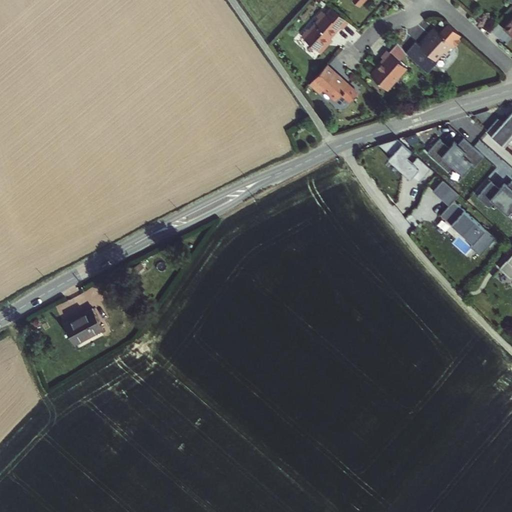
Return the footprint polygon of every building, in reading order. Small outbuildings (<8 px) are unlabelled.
[(351,0),(348,4),(355,11),(365,0),(351,0)] [(317,24),(307,34),(306,32),(299,40),(317,57),(324,49),(322,47),(337,31),(339,33),(345,26),(330,11),(323,18),(319,15),(314,21),(317,24)] [(511,17),(499,31),(505,36),(507,35),(511,40),(511,17)] [(429,63),(437,54),(442,58),(449,50),(459,39),(444,26),(434,37),(427,31),(422,37),(424,38),(414,49),(409,44),(401,53),(405,58),(423,74),(431,65),(429,63)] [(382,90),(402,68),(383,51),(377,58),(380,60),(366,76),(382,90)] [(323,69),(306,86),(317,96),(320,92),(332,103),(339,96),(347,104),(354,96),(346,89),(333,77),(332,78),(323,69)] [(499,115),(487,129),(505,145),(511,137),(511,110),(503,120),(499,115)] [(485,154),(464,136),(459,142),(456,139),(450,145),(441,137),(429,150),(450,169),(454,164),(464,173),(473,162),(476,164),(485,154)] [(412,150),(403,142),(388,159),(409,178),(412,175),(419,181),(431,167),(418,156),(413,161),(408,156),(412,150)] [(472,244),(482,253),(498,236),(456,199),(461,193),(445,178),(435,190),(446,200),(447,198),(452,202),(445,210),(477,238),(472,244)] [(511,179),(509,183),(506,180),(501,186),(492,179),(478,194),(490,205),(495,200),(509,212),(511,208),(511,179)] [(511,253),(500,266),(511,276),(511,275),(511,253)] [(96,306),(69,323),(80,342),(99,330),(100,330),(108,326),(96,306)]
